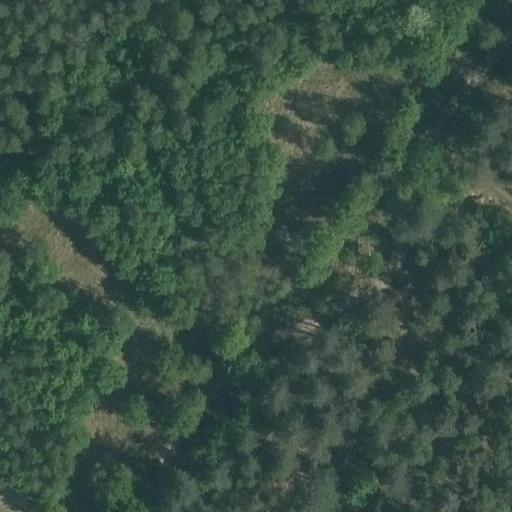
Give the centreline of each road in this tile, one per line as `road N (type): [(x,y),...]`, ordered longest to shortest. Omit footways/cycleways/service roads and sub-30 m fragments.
road 1 (track): [(98,511),(418,128)]
road 2 (track): [(418,128),(511,17)]
